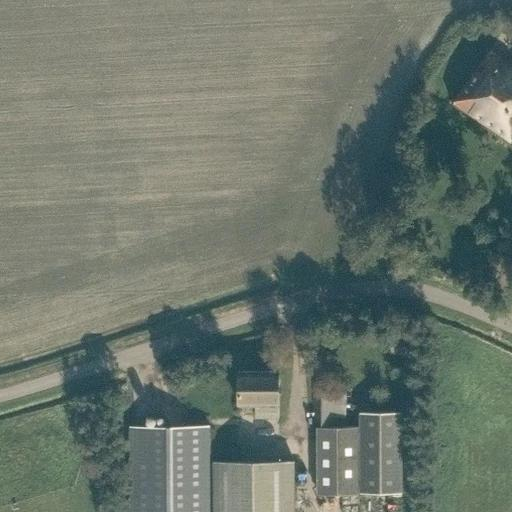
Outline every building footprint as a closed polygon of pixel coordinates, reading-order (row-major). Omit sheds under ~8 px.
[(511,63),(491,49),(455,99),(511,138),(511,63)] [(239,372),(238,404),(255,404),(255,413),(279,414),(279,372),(239,372)] [(322,426),(317,426),(318,493),(359,493),(359,426),(346,426),(347,392),(322,392),(322,426)] [(401,413),(360,413),(360,493),(402,493),(401,413)] [(130,424),(130,511),(210,511),(210,423),(130,424)] [(211,511),(294,511),(295,462),(212,461),(211,511)]
